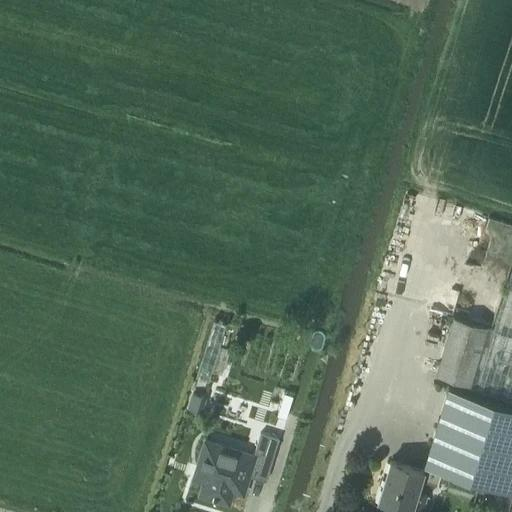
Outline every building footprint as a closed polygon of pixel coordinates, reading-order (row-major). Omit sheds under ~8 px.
[(469,384),(469,385),(511,398),(511,267),(493,328),(487,326),(469,384)] [(453,316),(435,373),(450,378),(469,384),(487,326),(453,316)] [(511,404),(448,385),(423,466),(439,471),(497,488),(490,511),(506,511),(511,495),(511,404)] [(203,441),(192,479),(202,483),(198,495),(211,499),(211,500),(214,501),(214,500),(227,504),(231,491),(241,494),(249,468),(266,474),(277,439),(259,433),(252,456),(203,441)] [(435,485),(439,471),(423,466),(422,466),(421,471),(388,461),(383,477),(381,476),(380,484),(381,484),(376,501),(380,502),(379,508),(392,511),(419,511),(424,496),(415,493),(419,480),(435,485)]
